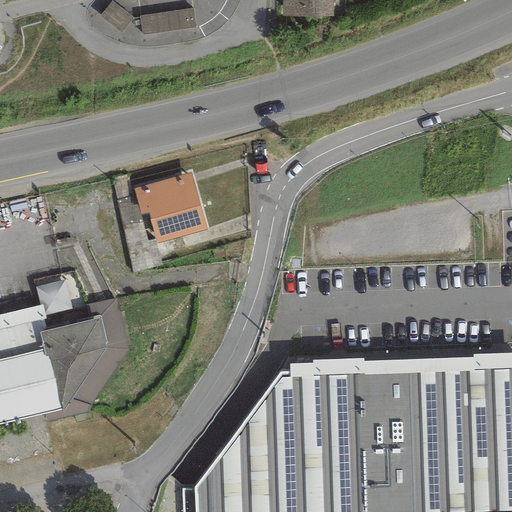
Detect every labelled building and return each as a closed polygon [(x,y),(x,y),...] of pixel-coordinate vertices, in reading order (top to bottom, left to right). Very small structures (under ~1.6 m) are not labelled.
[(330,17),(330,0),(285,0),(285,18),(330,17)] [(144,31),(196,22),(192,3),(140,12),(144,31)] [(197,169),(141,181),(156,246),(212,233),(197,169)] [(48,308),(0,318),(0,435),(44,425),(92,414),(130,352),(119,299),(84,307),(87,319),(52,327),(48,308)] [(511,511),(511,373),(281,382),(195,495),(195,511),(511,511)]
